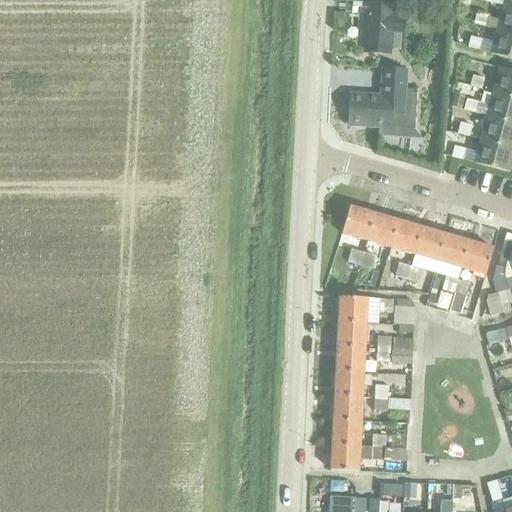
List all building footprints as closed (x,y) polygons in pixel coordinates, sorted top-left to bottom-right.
[(439,7),(439,8),(452,9),(452,0),(434,0),(434,7),(439,7)] [(511,0),(504,0),(503,7),(511,9),(511,0)] [(365,46),(391,47),(394,6),(367,4),(365,46)] [(511,9),(503,7),(497,31),(511,34),(511,9)] [(452,9),(439,8),(439,14),(444,21),(452,21),(452,9)] [(475,24),(487,27),(489,16),(477,14),(475,24)] [(511,34),(497,31),(491,54),(511,59),(511,34)] [(471,37),(469,48),(481,51),(483,40),(471,37)] [(351,94),(349,126),(378,128),(378,137),(415,140),(417,89),(405,89),(406,71),(384,69),(382,96),(351,94)] [(511,72),(498,69),(493,92),(511,97),(511,72)] [(474,76),(471,87),(482,90),(485,79),(474,76)] [(511,97),(493,92),(486,116),(511,122),(511,97)] [(465,110),(477,113),(479,102),(468,99),(465,110)] [(486,117),(480,140),(511,148),(511,122),(486,116),(486,117)] [(459,134),(469,137),(472,126),(461,123),(459,134)] [(511,148),(480,140),(474,164),(509,173),(511,162),(511,148)] [(462,160),(465,149),(455,146),(452,157),(462,160)] [(343,235),(366,242),(374,215),(350,208),(343,235)] [(366,242),(390,249),(398,221),(374,215),(366,242)] [(390,249),(414,256),(422,228),(398,221),(390,249)] [(414,256),(438,263),(446,235),(422,228),(414,256)] [(438,263),(462,269),(470,242),(446,235),(438,263)] [(470,242),(462,269),(486,276),(494,249),(470,242)] [(349,263),(360,266),(363,253),(352,250),(349,263)] [(363,253),(360,266),(373,269),(377,256),(363,253)] [(377,271),(385,273),(389,258),(381,255),(377,271)] [(396,276),(407,280),(411,266),(400,263),(396,276)] [(511,263),(509,264),(507,271),(498,270),(494,282),(497,294),(509,290),(511,289),(511,263)] [(411,266),(407,280),(420,283),(424,270),(411,266)] [(443,290),(455,293),(459,280),(447,277),(443,290)] [(459,280),(455,293),(456,294),(451,311),(462,315),(471,284),(459,280)] [(511,300),(509,290),(497,294),(501,306),(511,302),(511,300)] [(340,297),(338,323),(344,323),(367,324),(368,299),(340,297)] [(394,300),(380,300),(380,313),(394,313),(394,300)] [(395,325),(415,326),(416,308),(396,307),(395,325)] [(338,323),(337,348),(366,349),(367,324),(344,323),(338,323)] [(511,326),(488,334),(491,346),(511,340),(511,326)] [(378,337),(378,350),(392,351),(392,338),(378,337)] [(414,340),(393,339),(393,350),(413,351),(414,340)] [(511,352),(511,340),(491,346),(490,347),(493,359),(511,352)] [(337,348),(336,372),(343,373),(364,374),(366,349),(337,348)] [(392,351),(378,350),(377,363),(391,363),(392,351)] [(413,351),(393,350),(392,364),(413,365),(413,351)] [(336,372),(335,397),(363,398),(364,374),(343,373),(336,372)] [(511,390),(511,377),(500,381),(503,393),(511,390)] [(376,386),(376,398),(389,399),(390,387),(376,386)] [(335,397),(333,421),(362,423),(363,398),(335,397)] [(389,399),(376,398),(375,411),(389,411),(389,410),(411,411),(412,400),(389,399)] [(333,421),(332,445),(339,446),(361,447),(362,423),(333,421)] [(373,435),(373,447),(387,448),(387,435),(373,435)] [(339,446),(332,445),(331,470),(359,472),(360,460),(406,462),(407,450),(387,449),(387,448),(373,447),(361,447),(339,446)] [(381,501),(398,502),(399,484),(382,483),(381,501)] [(406,483),(405,496),(417,497),(418,484),(406,483)] [(420,502),(429,503),(430,485),(421,484),(420,502)] [(488,487),(493,506),(504,503),(498,484),(488,487)] [(463,486),(456,485),(454,485),(454,499),(463,499),(463,486)] [(354,511),(355,498),(329,497),(329,509),(331,509),(330,511),(354,511)] [(366,511),(367,499),(355,498),(354,511),(366,511)] [(380,511),(381,500),(371,499),(370,511),(380,511)] [(452,511),(453,500),(444,500),(443,511),(452,511)]
